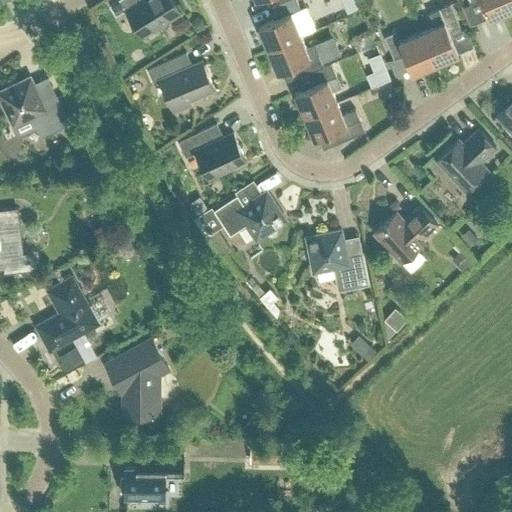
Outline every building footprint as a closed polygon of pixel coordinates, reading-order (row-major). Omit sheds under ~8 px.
[(116,14),(126,8),(143,34),(159,24),(162,26),(169,22),(168,18),(181,11),(173,0),(137,0),(136,1),(135,0),(114,0),(109,4),(116,14)] [(258,24),(268,47),(300,33),(291,11),(300,7),(296,0),(282,0),(273,4),(278,16),(258,24)] [(469,0),(470,2),(475,0),(482,0),(489,17),(511,7),(508,0),(469,0)] [(434,24),(421,29),(435,62),(458,52),(450,33),(461,28),(449,2),(428,11),(434,24)] [(353,24),(333,33),(342,52),(362,43),(353,24)] [(393,57),(404,52),(413,71),(435,62),(421,29),(399,39),(396,30),(384,35),(393,57)] [(333,34),(314,42),(306,46),(300,33),(268,47),(277,70),(296,62),(302,74),(331,61),(324,64),(322,60),(340,52),(333,34)] [(186,51),(147,68),(154,82),(160,79),(174,112),(191,105),(188,98),(214,87),(203,60),(192,64),(186,51)] [(295,91),(304,114),(337,100),(332,89),(341,85),(331,61),(302,74),(309,71),(314,83),(295,91)] [(0,89),(0,95),(13,123),(11,124),(17,136),(37,126),(41,135),(70,121),(56,93),(42,99),(30,75),(0,89)] [(511,99),(497,114),(511,130),(511,99)] [(342,113),(337,100),(304,114),(314,136),(333,128),(338,141),(365,130),(355,107),(342,113)] [(195,150),(207,176),(246,158),(234,131),(223,136),(217,122),(178,140),(185,155),(195,150)] [(458,137),(436,158),(466,189),(488,168),(480,160),(496,145),(478,127),(463,142),(458,137)] [(256,238),(267,231),(269,233),(273,234),(276,232),(277,228),(275,226),(286,218),(266,188),(244,203),(237,193),(214,208),(230,233),(246,223),(256,238)] [(199,194),(189,200),(196,212),(207,206),(199,194)] [(374,231),(385,242),(383,244),(383,248),(388,254),(392,254),(394,252),(401,260),(423,239),(421,237),(437,222),(420,204),(404,218),(396,210),(374,231)] [(0,208),(0,266),(4,266),(5,270),(28,267),(31,266),(33,264),(34,262),(35,258),(34,256),(32,253),(29,252),(26,251),(22,252),(17,206),(0,208)] [(306,235),(313,270),(333,266),(338,289),(369,282),(359,234),(343,237),(341,228),(306,235)] [(461,269),(466,264),(472,269),(478,263),(463,246),(451,257),(461,269)] [(61,311),(37,324),(50,347),(97,321),(71,275),(49,288),(61,311)] [(290,278),(277,286),(283,296),(296,288),(290,278)] [(278,296),(270,287),(260,295),(268,304),(278,296)] [(412,320),(427,307),(418,297),(403,310),(412,320)] [(350,362),(364,345),(340,323),(325,340),(350,362)] [(153,337),(107,362),(122,389),(125,387),(125,413),(156,413),(156,370),(168,364),(153,337)] [(64,365),(79,357),(73,345),(58,354),(64,365)] [(249,460),(281,460),(281,441),(249,441),(249,460)] [(155,465),(125,465),(125,495),(164,495),(165,467),(183,467),(183,450),(155,449),(155,465)]
